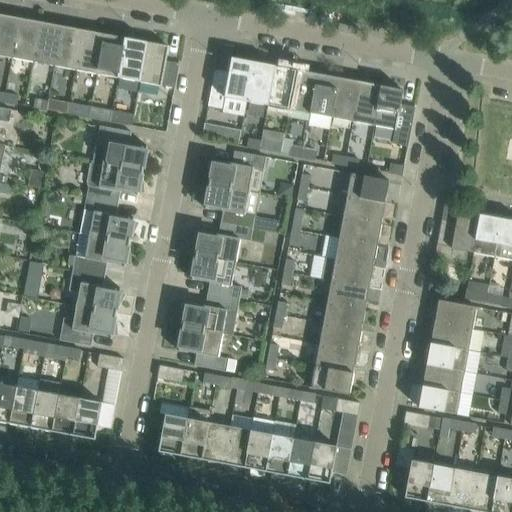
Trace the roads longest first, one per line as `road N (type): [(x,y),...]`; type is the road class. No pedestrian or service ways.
road 1 (residential): [(120,484),(209,17)]
road 2 (residential): [(365,511),(446,60)]
road 3 (residential): [(446,60),(209,17)]
road 4 (tertiary): [(265,511),(120,484)]
road 5 (tertiary): [(120,484),(0,460)]
